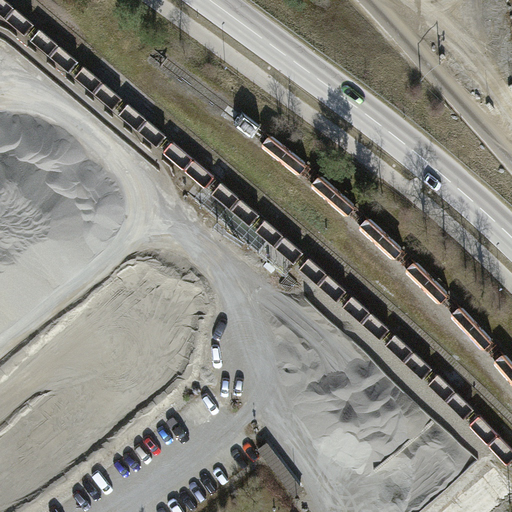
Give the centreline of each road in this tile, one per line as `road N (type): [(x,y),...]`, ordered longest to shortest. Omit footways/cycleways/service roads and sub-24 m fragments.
road 1 (secondary): [(212,0),(374,119),(511,236)]
road 2 (unknown): [(0,345),(135,241),(144,217),(136,187),(103,135),(68,113)]
